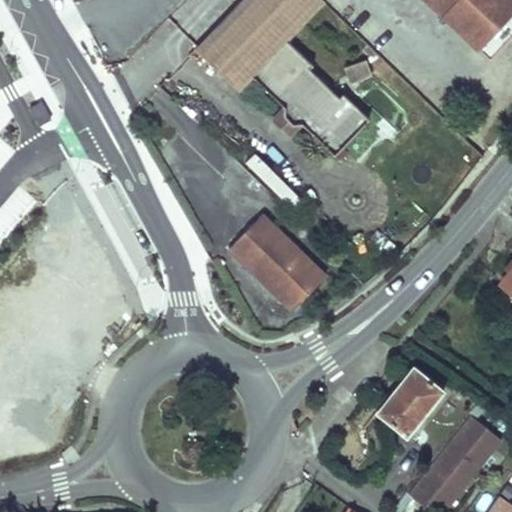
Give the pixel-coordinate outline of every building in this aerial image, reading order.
[(321,0),(249,0),(202,51),(245,89),(256,78),(288,107),(288,116),(297,125),(307,124),(341,153),(374,120),(348,96),(345,100),(314,71),(317,66),(292,43),(327,5),(321,0)] [(511,0),(432,0),(481,47),(511,14),(511,0)] [(511,14),(481,47),(492,59),(511,37),(511,14)] [(371,74),(366,60),(347,67),(351,81),(371,74)] [(42,102),(32,108),(41,124),(52,118),(42,102)] [(296,137),(307,124),(297,125),(288,116),(288,107),(276,121),(296,137)] [(258,151),(248,160),(292,208),(303,198),(258,151)] [(265,215),(233,249),(296,311),(329,277),(265,215)] [(511,269),(501,283),(511,291),(511,269)] [(413,366),(376,410),(405,433),(442,388),(413,366)] [(483,405),(454,441),(461,446),(480,422),(490,410),(483,405)] [(454,441),(411,496),(432,511),(443,511),(501,439),(480,422),(461,446),(454,441)] [(511,511),(511,503),(499,494),(486,511),(511,511)]
